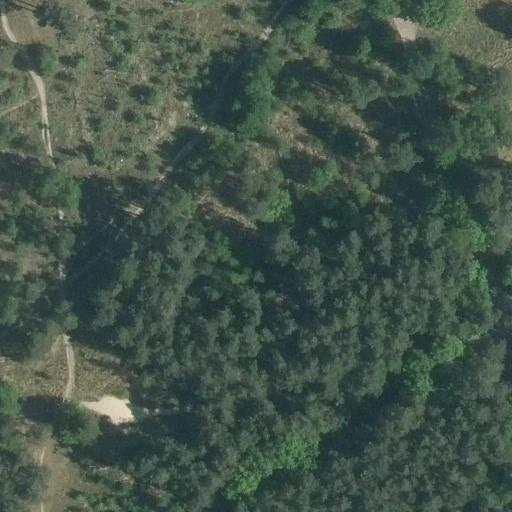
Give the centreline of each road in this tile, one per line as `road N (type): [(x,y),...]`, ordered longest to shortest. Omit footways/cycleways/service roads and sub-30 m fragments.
road 1 (track): [(487,297),(194,511)]
road 2 (track): [(487,297),(399,0)]
